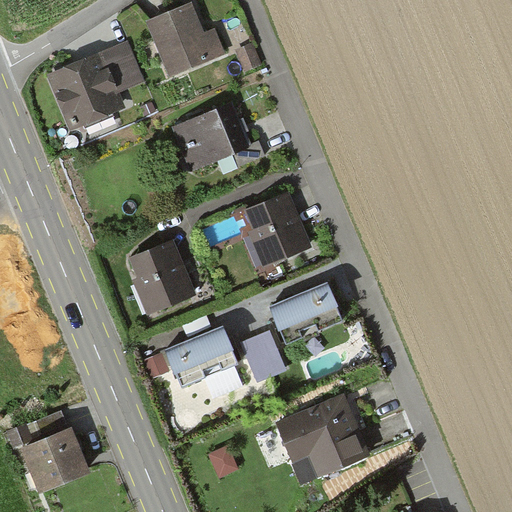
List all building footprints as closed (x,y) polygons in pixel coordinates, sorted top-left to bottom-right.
[(169,78),(225,54),(215,30),(204,34),(191,2),(145,22),(169,78)] [(117,92),(144,80),(127,42),(48,76),(72,130),(124,108),(117,92)] [(252,46),(240,49),(246,71),(257,68),(252,46)] [(197,68),(205,87),(246,72),(238,52),(197,68)] [(221,175),(262,160),(255,142),(244,146),(229,106),(174,127),(191,171),(216,162),(221,175)] [(263,265),(309,248),(288,194),(242,211),(263,265)] [(147,314),(196,295),(176,244),(131,261),(138,279),(134,280),(147,314)] [(286,343),(342,320),(327,284),(271,307),(286,343)] [(235,365),(238,363),(223,327),(207,334),(167,351),(182,386),(206,375),(215,397),(243,385),(235,365)] [(258,382),(288,370),(270,329),(241,341),(258,382)] [(162,352),(144,360),(151,377),(169,370),(162,352)] [(315,473),(367,452),(344,397),(278,425),(294,464),(309,458),(315,473)] [(39,421),(46,439),(68,430),(61,412),(39,421)] [(26,424),(8,433),(14,446),(33,438),(26,424)] [(39,494),(90,474),(77,444),(71,428),(68,430),(46,439),(21,450),(39,494)] [(223,477),(239,471),(230,446),(214,453),(223,477)]
